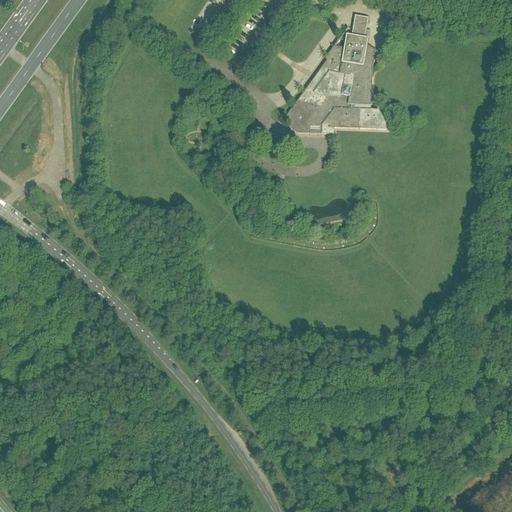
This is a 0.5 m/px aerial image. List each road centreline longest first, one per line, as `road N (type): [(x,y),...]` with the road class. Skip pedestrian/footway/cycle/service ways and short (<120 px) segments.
road 1 (track): [(300,511),(207,371),(82,243),(52,169)]
road 2 (primary): [(276,511),(185,381),(99,291),(1,209)]
road 3 (unclassified): [(1,209),(52,169),(58,151),(56,95),(30,67)]
